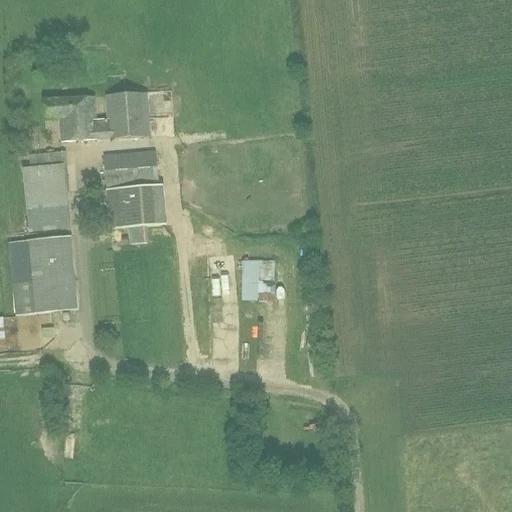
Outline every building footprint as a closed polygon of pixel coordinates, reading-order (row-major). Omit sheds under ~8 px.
[(107,98),(108,129),(109,141),(149,139),(147,96),(107,98)] [(109,141),(108,129),(96,130),(95,99),(44,101),(45,120),(59,120),(60,143),(109,141)] [(157,186),(154,153),(101,158),(104,191),(157,186)] [(21,234),(61,232),(58,168),(18,170),(21,234)] [(28,241),(28,242),(12,244),(15,283),(32,281),(36,318),(78,313),(71,237),(28,241)] [(253,282),(248,331),(271,333),(276,271),(263,270),(262,283),(253,282)] [(3,352),(6,379),(29,377),(25,350),(3,352)]
